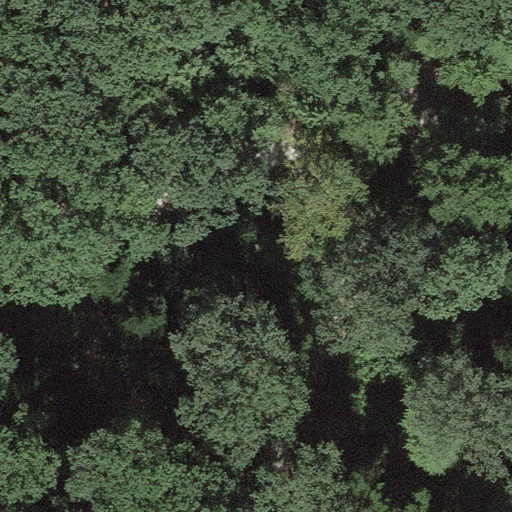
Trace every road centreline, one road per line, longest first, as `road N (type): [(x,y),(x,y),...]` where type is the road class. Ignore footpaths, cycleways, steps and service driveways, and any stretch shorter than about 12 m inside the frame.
road 1 (track): [(437,79),(0,266)]
road 2 (track): [(437,79),(260,511)]
